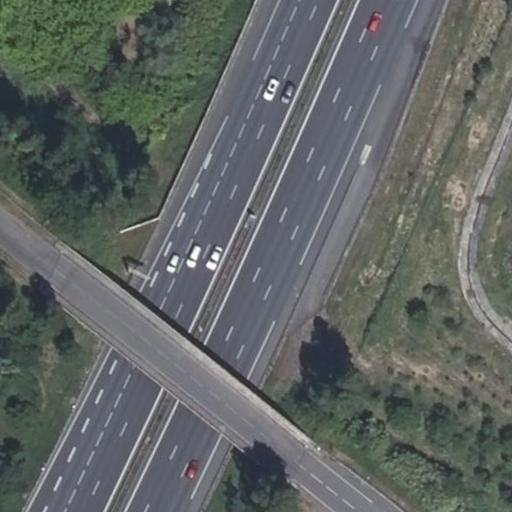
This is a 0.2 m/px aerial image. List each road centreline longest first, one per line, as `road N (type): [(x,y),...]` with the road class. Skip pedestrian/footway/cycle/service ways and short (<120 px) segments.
road 1 (motorway): [(156,511),(394,0)]
road 2 (motorway): [(310,0),(73,511)]
road 3 (tertiary): [(0,224),(361,511)]
